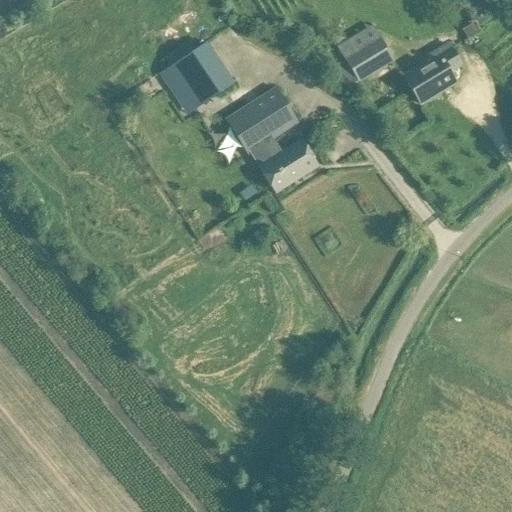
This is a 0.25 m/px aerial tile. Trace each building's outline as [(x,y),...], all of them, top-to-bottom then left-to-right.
[(343,57),(359,83),(393,62),(378,36),(343,57)] [(159,74),(187,117),(234,85),(206,43),(159,74)] [(403,78),(419,104),(455,82),(449,72),(461,65),(449,44),(432,54),(435,58),(403,78)] [(276,89),(225,121),(247,155),(249,154),(274,194),(318,167),(301,140),(281,153),(272,139),(297,123),(276,89)] [(250,185),(239,192),(245,200),(256,193),(250,185)]
